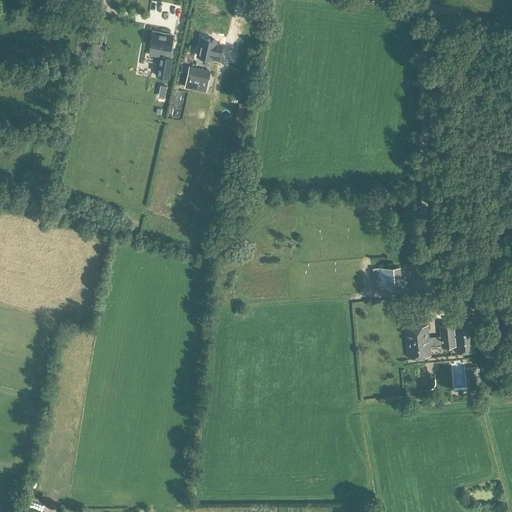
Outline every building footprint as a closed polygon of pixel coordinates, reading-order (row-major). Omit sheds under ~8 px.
[(151,48),(150,55),(160,58),(156,77),(168,79),(172,60),(174,52),(171,51),(174,36),(155,32),(151,48)] [(201,37),(197,56),(219,60),(222,45),(216,43),(217,41),(201,37)] [(190,66),(186,87),(205,91),(210,71),(190,66)] [(382,268),(384,289),(405,287),(404,278),(401,278),(400,266),(382,268)] [(455,342),(456,346),(456,353),(475,352),(472,321),(453,323),(453,324),(455,336),(455,342)] [(427,326),(406,328),(409,357),(430,355),(429,347),(428,337),(427,326)] [(469,367),(470,379),(478,378),(477,367),(469,367)] [(450,371),(452,398),(465,397),(464,370),(450,371)]
